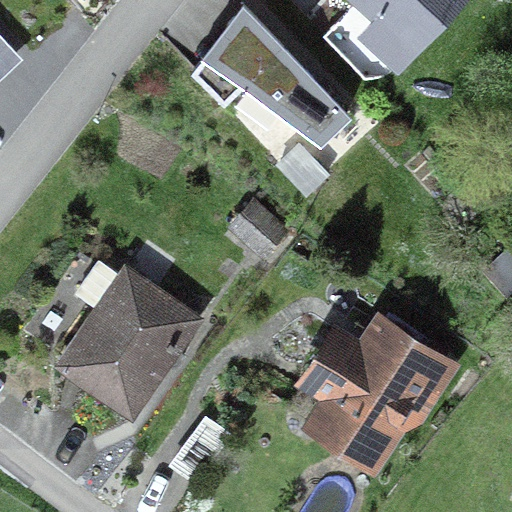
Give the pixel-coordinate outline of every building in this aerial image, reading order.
[(465,0),(360,0),(382,20),(365,39),(400,71),(465,0)] [(352,123),(244,12),(204,62),(321,154),(352,123)] [(0,82),(23,59),(0,37),(0,82)] [(259,254),(279,232),(249,205),(229,228),(259,254)] [(79,299),(95,310),(57,365),(126,413),(191,320),(126,275),(122,281),(102,266),(90,268),(77,287),(79,299)] [(329,395),(310,425),(367,463),(393,424),(408,416),(409,399),(417,387),(427,394),(444,367),(434,361),(440,352),(424,342),(418,350),(377,323),(357,352),(331,335),(303,379),(329,395)] [(200,420),(171,460),(196,477),(224,437),(200,420)]
